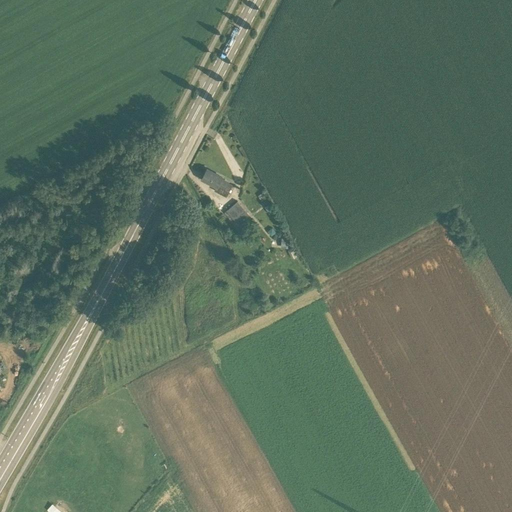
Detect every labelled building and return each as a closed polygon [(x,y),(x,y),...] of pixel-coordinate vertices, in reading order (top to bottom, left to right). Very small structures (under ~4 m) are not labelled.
[(227,197),(232,187),(227,185),(228,183),(222,179),(222,177),(207,169),(202,179),(217,187),(215,191),(227,197)] [(224,212),(235,225),(247,215),(236,203),(224,212)] [(273,210),(270,204),(269,204),(264,207),(269,215),(274,212),(273,210)] [(289,238),(282,238),(281,248),(288,248),(289,238)] [(64,511),(53,502),(47,508),(50,511),(64,511)]
